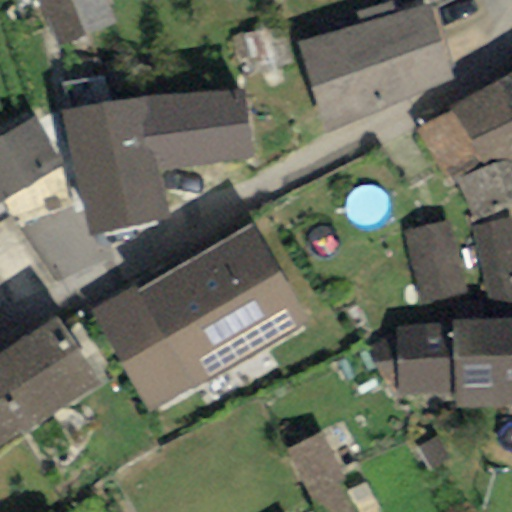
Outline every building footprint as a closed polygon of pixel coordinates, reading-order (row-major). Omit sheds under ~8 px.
[(102,0),(36,0),(57,51),(114,29),(102,0)] [(310,61),(334,124),(456,79),(432,15),(310,61)] [(511,93),(432,129),(471,215),(511,197),(511,93)] [(243,98),(156,109),(164,182),(253,172),(243,98)] [(164,182),(156,109),(63,121),(87,251),(170,236),(164,182)] [(0,148),(0,196),(3,201),(64,165),(40,125),(0,148)] [(511,220),(473,228),(490,311),(511,306),(511,220)] [(451,226),(406,236),(425,324),(471,313),(451,226)] [(142,285),(88,317),(151,425),(311,332),(255,235),(149,297),(142,285)] [(62,324),(0,358),(0,440),(97,387),(62,324)] [(466,396),(466,333),(405,333),(405,396),(466,396)] [(511,333),(466,333),(466,396),(466,407),(511,407),(511,333)] [(356,511),(336,442),(300,453),(317,511),(356,511)]
